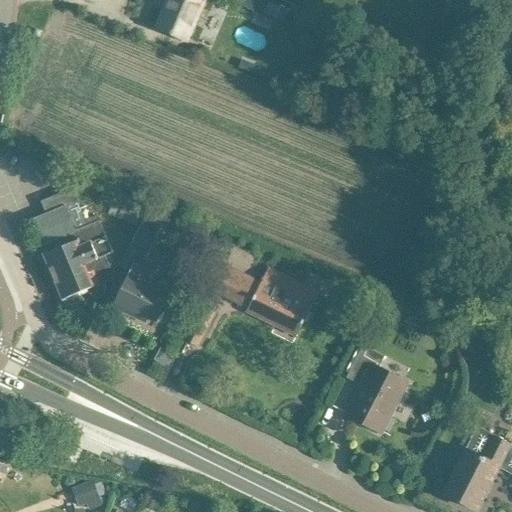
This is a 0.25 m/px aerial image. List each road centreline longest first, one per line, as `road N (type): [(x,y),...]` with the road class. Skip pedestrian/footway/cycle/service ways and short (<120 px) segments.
road 1 (residential): [(0,238),(39,328),(61,353),(374,511)]
road 2 (secondary): [(308,511),(102,412)]
road 3 (secondary): [(102,412),(73,383),(0,344)]
